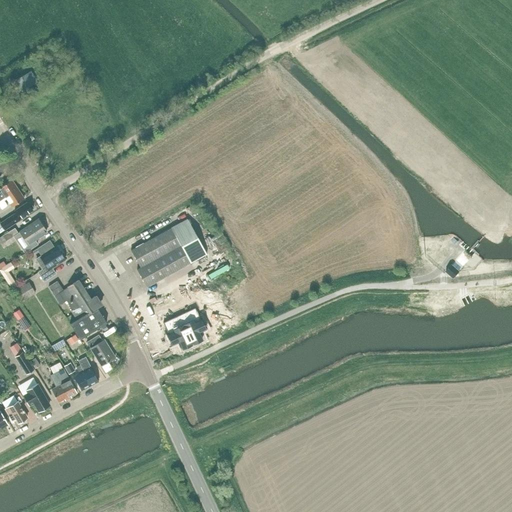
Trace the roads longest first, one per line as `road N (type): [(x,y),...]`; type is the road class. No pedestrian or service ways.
road 1 (track): [(511,352),(364,365),(53,511)]
road 2 (unclassified): [(44,197),(262,57),(379,0)]
road 3 (secondary): [(145,370),(44,197)]
road 4 (unclassified): [(0,447),(145,370)]
road 5 (secondary): [(211,511),(145,370)]
